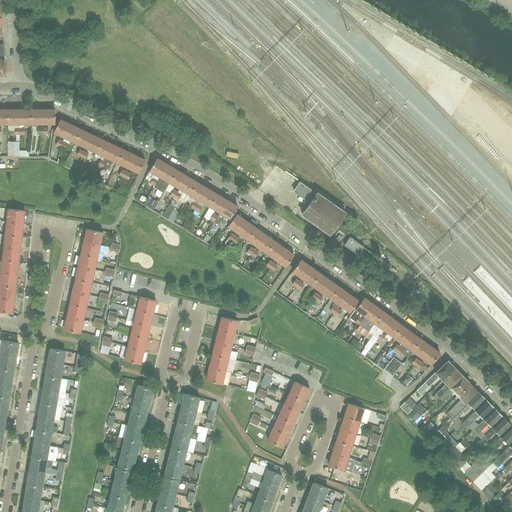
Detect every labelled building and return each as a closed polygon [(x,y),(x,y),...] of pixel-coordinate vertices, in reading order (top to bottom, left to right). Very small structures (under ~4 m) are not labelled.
[(20,124),(19,109),(8,109),(8,124),(20,124)] [(31,123),(31,109),(19,109),(20,124),(31,123)] [(43,123),(43,109),(31,109),(31,123),(43,123)] [(55,123),(55,109),(43,109),(43,123),(55,123)] [(64,138),(70,125),(60,120),(54,133),(64,138)] [(64,138),(75,143),(81,130),(70,125),(64,138)] [(19,157),(20,135),(20,128),(15,128),(15,135),(15,142),(8,141),(8,157),(19,157)] [(81,130),(75,143),(85,148),(91,134),(81,130)] [(102,139),(91,134),(85,148),(96,153),(102,139)] [(113,144),(102,139),(96,153),(106,158),(113,144)] [(113,161),(117,163),(123,149),(113,144),(106,158),(105,161),(102,167),(108,170),(113,161)] [(123,149),(117,163),(127,167),(134,154),(123,149)] [(144,159),(134,154),(127,167),(138,173),(144,159)] [(156,159),(150,171),(160,177),(167,165),(156,159)] [(177,171),(167,165),(160,177),(158,180),(154,186),(154,187),(164,193),(170,183),(177,171)] [(180,189),(187,176),(177,171),(170,183),(180,189)] [(197,182),(187,176),(180,189),(190,195),(197,182)] [(200,201),(207,188),(197,182),(190,195),(200,201)] [(334,230),(346,212),(317,192),(316,193),(300,182),(294,191),(310,203),(302,214),(329,234),(332,230),(334,230)] [(217,194),(207,188),(200,201),(210,207),(217,194)] [(220,213),(227,200),(217,194),(210,207),(220,213)] [(154,210),(158,203),(151,199),(146,206),(154,210)] [(237,206),(227,200),(220,213),(218,216),(214,221),(218,224),(221,219),(227,222),(230,219),(237,206)] [(23,223),(24,212),(24,211),(9,209),(7,222),(23,223)] [(238,233),(246,221),(236,214),(228,226),(238,233)] [(247,240),(256,228),(246,221),(238,233),(247,240)] [(7,222),(5,234),(21,236),(23,223),(7,222)] [(257,246),(265,234),(256,228),(247,240),(257,246)] [(103,233),(87,229),(84,242),(100,245),(103,233)] [(21,236),(5,234),(3,247),(19,249),(21,236)] [(212,243),(215,236),(210,234),(207,241),(212,243)] [(232,234),(228,240),(223,245),(226,248),(232,242),(236,236),(232,234)] [(266,253),(275,241),(265,234),(257,246),(266,253)] [(390,266),(366,248),(364,248),(365,247),(350,236),(344,245),(359,256),(359,255),(385,273),(390,266)] [(276,260),(285,248),(275,241),(266,253),(276,260)] [(100,245),(84,242),(82,248),(81,254),(97,258),(99,248),(100,245)] [(3,247),(2,260),(18,262),(19,249),(3,247)] [(276,260),(286,267),(294,255),(285,248),(276,260)] [(258,253),(255,250),(250,256),(254,259),(258,253)] [(97,258),(81,254),(78,267),(94,270),(97,258)] [(2,260),(0,273),(16,275),(18,262),(2,260)] [(266,266),(274,272),(278,266),(270,260),(266,266)] [(310,267),(301,260),(292,271),(302,278),(310,267)] [(94,270),(78,267),(76,279),(91,283),(94,270)] [(320,273),(310,267),(302,278),(312,285),(320,273)] [(0,276),(0,286),(15,288),(16,275),(0,273),(0,276)] [(320,273),(312,285),(321,292),(330,280),(320,273)] [(91,283),(76,279),(73,292),(88,295),(91,283)] [(339,287),(330,280),(321,292),(331,298),(339,287)] [(0,286),(0,299),(13,301),(15,288),(0,286)] [(334,306),(338,309),(340,305),(349,294),(339,287),(331,298),(337,303),(334,306)] [(88,295),(73,292),(70,304),(86,308),(88,295)] [(358,301),(349,294),(340,305),(350,312),(358,301)] [(140,298),(137,310),(153,314),(156,301),(140,298)] [(355,310),(365,317),(374,305),(364,298),(355,310)] [(13,301),(0,299),(0,312),(12,313),(13,301)] [(86,308),(70,304),(67,317),(83,320),(86,308)] [(365,317),(363,319),(359,325),(360,326),(357,330),(365,337),(383,312),(374,305),(365,317)] [(137,310),(134,323),(150,326),(153,314),(137,310)] [(366,348),(361,354),(365,356),(378,339),(382,333),(384,330),(392,318),(383,312),(365,337),(369,332),(373,336),(365,347),(366,348)] [(355,322),(359,325),(363,319),(359,316),(355,322)] [(83,320),(67,317),(64,329),(80,333),(83,320)] [(218,330),(234,334),(237,321),(221,318),(218,330)] [(392,318),(384,330),(384,331),(393,337),(402,325),(392,318)] [(329,328),(339,334),(343,326),(333,320),(329,328)] [(131,335),(147,339),(150,326),(134,323),(131,335)] [(411,332),(402,325),(393,337),(403,344),(411,332)] [(218,330),(215,343),(231,346),(234,334),(218,330)] [(411,332),(403,344),(412,351),(421,339),(411,332)] [(382,333),(378,339),(382,342),(384,339),(386,336),(382,333)] [(144,352),(147,339),(131,335),(128,348),(144,352)] [(430,346),(421,339),(412,351),(422,358),(430,346)] [(359,340),(356,344),(361,349),(365,345),(359,340)] [(0,355),(16,358),(18,344),(3,341),(0,355)] [(231,346),(215,343),(212,355),(228,359),(231,346)] [(393,350),(396,353),(401,347),(397,344),(393,350)] [(422,358),(431,365),(440,353),(430,346),(422,358)] [(405,350),(401,347),(396,353),(400,356),(405,350)] [(125,360),(141,364),(144,352),(128,348),(125,360)] [(50,349),(48,363),(63,366),(66,352),(50,349)] [(0,357),(0,368),(14,371),(16,358),(0,355),(0,357)] [(212,355),(209,368),(225,372),(228,359),(212,355)] [(393,358),(384,370),(384,371),(393,377),(402,364),(393,358)] [(448,360),(424,383),(416,391),(420,395),(428,387),(438,377),(442,381),(455,368),(448,360)] [(61,379),(63,366),(48,363),(45,376),(61,379)] [(0,382),(11,385),(14,371),(0,368),(0,382)] [(208,373),(206,380),(222,384),(225,372),(209,368),(208,373)] [(455,368),(442,381),(446,385),(435,395),(439,398),(462,375),(455,368)] [(412,374),(406,381),(411,386),(417,379),(412,374)] [(457,396),(470,383),(462,375),(439,398),(443,403),(453,393),(457,396)] [(59,393),(61,379),(45,376),(43,390),(59,393)] [(0,396),(9,398),(11,385),(0,382),(0,396)] [(304,401),(309,389),(294,382),(289,394),(304,401)] [(449,418),(477,391),(470,383),(457,396),(461,400),(451,410),(446,415),(449,418)] [(150,403),(153,390),(138,386),(135,399),(150,403)] [(258,393),(266,397),(268,393),(260,389),(258,393)] [(56,406),(59,393),(43,390),(41,403),(56,406)] [(463,423),(458,418),(470,406),(474,409),(485,398),(477,391),(449,418),(451,421),(448,423),(456,431),(463,423)] [(304,401),(289,394),(283,405),(298,412),(304,401)] [(196,412),(200,398),(185,395),(181,408),(196,412)] [(0,410),(7,412),(9,398),(0,396),(0,410)] [(150,403),(135,399),(131,413),(146,416),(150,403)] [(482,418),(493,407),(486,400),(463,422),(464,423),(463,423),(456,431),(455,432),(458,434),(467,425),(468,427),(480,415),(482,418)] [(412,409),(405,402),(400,407),(407,414),(412,409)] [(54,420),(56,406),(41,403),(38,417),(54,420)] [(359,421),(363,409),(348,404),(344,416),(359,421)] [(408,415),(415,422),(421,416),(420,415),(426,410),(420,404),(415,410),(414,409),(408,415)] [(298,412),(283,405),(278,417),(293,424),(298,412)] [(196,412),(181,408),(178,422),(199,427),(199,426),(193,425),(196,412)] [(472,431),(475,434),(477,436),(488,424),(491,427),(502,416),(495,409),(472,431)] [(146,416),(131,413),(128,426),(143,430),(146,416)] [(359,421),(344,416),(340,429),(355,433),(359,421)] [(52,433),(54,420),(38,417),(36,430),(52,433)] [(293,424),(278,417),(272,429),(287,436),(293,424)] [(503,417),(481,440),(475,445),(479,449),(496,432),(499,436),(511,425),(503,417)] [(71,428),(71,423),(65,422),(65,426),(63,435),(69,436),(71,428)] [(199,427),(178,422),(175,435),(190,439),(190,438),(197,440),(199,433),(197,433),(199,427)] [(423,430),(430,438),(438,430),(431,422),(423,430)] [(143,430),(128,426),(125,439),(140,443),(143,430)] [(511,426),(471,467),(465,473),(473,482),(489,467),(484,462),(501,445),(500,444),(504,440),(508,444),(511,440),(511,426)] [(287,436),(272,429),(267,440),(282,447),(287,436)] [(355,433),(340,429),(336,441),(351,446),(355,433)] [(49,447),(52,433),(36,430),(34,444),(49,447)] [(439,446),(447,439),(438,430),(430,438),(439,447),(439,446)] [(190,439),(175,435),(171,448),(186,452),(190,439)] [(375,453),(377,446),(378,441),(370,438),(369,443),(367,451),(375,453)] [(140,443),(125,439),(121,452),(137,456),(140,443)] [(447,439),(439,446),(447,454),(447,455),(456,447),(455,447),(447,439)] [(351,446),(336,441),(332,453),(347,458),(351,446)] [(473,482),(482,491),(489,484),(496,477),(492,473),(497,467),(511,453),(511,443),(504,452),(493,463),(489,467),(473,482)] [(47,460),(49,447),(34,444),(31,457),(47,460)] [(455,463),(462,457),(464,455),(456,447),(447,455),(455,463)] [(186,452),(171,448),(168,462),(183,465),(186,452)] [(137,456),(121,452),(118,466),(133,470),(137,456)] [(347,458),(332,453),(328,465),(343,470),(347,458)] [(248,471),(253,473),(258,458),(254,456),(248,471)] [(45,473),(47,460),(31,457),(29,471),(45,473)] [(471,467),(462,457),(455,463),(455,464),(464,474),(465,473),(471,467)] [(511,461),(510,464),(502,471),(506,475),(511,468),(511,461)] [(183,465),(168,462),(165,475),(180,479),(183,465)] [(117,468),(114,482),(129,486),(133,472),(117,468)] [(29,471),(27,484),(42,487),(60,490),(60,488),(43,485),(45,473),(29,471)] [(277,489),(282,476),(267,471),(262,484),(277,489)] [(161,491),(176,494),(179,481),(164,477),(161,491)] [(126,499),(129,486),(114,482),(111,495),(126,499)] [(313,483),(308,496),(323,502),(328,489),(313,483)] [(27,484),(24,498),(40,500),(42,491),(42,487),(27,484)] [(277,489),(262,484),(257,496),(272,502),(277,489)] [(482,491),(490,499),(497,492),(489,484),(482,491)] [(157,504),(172,508),(176,494),(161,491),(157,504)] [(500,508),(508,501),(500,492),(491,499),(500,508)] [(111,495),(107,508),(123,511),(126,499),(111,495)] [(268,511),(272,502),(257,496),(252,509),(260,511),(268,511)] [(311,511),(318,511),(323,502),(308,496),(303,509),(311,511)] [(26,511),(37,511),(40,500),(24,498),(22,511),(26,511)]
